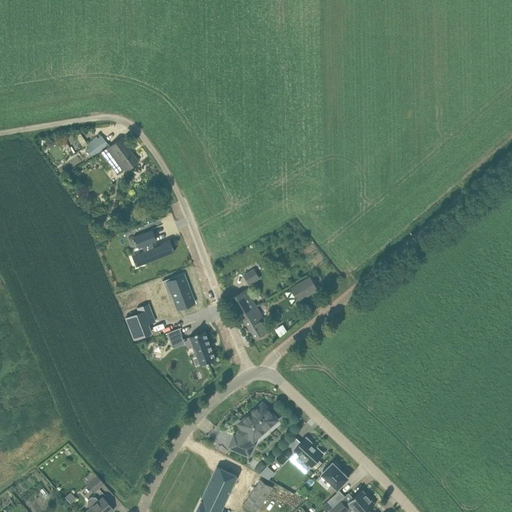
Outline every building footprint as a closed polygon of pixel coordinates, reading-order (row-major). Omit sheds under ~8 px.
[(86,151),(91,156),(108,143),(102,135),(98,138),(97,137),(88,144),(90,147),(86,151)] [(105,150),(110,157),(113,155),(124,171),(137,161),(120,138),(105,150)] [(87,148),(84,139),(63,144),(65,153),(87,148)] [(156,240),(152,232),(134,239),(137,247),(142,245),(144,249),(139,251),(143,262),(174,251),(170,239),(152,246),(150,242),(156,240)] [(256,271),(245,278),(246,278),(250,285),(260,278),(256,271)] [(184,275),(183,274),(183,275),(171,279),(171,277),(162,280),(162,282),(163,281),(168,294),(171,293),(177,309),(178,309),(194,303),(194,302),(184,275)] [(318,289),(313,281),(310,276),(291,287),(297,298),(305,294),(306,296),(318,289)] [(242,322),(244,321),(254,339),(270,330),(246,289),(228,300),(242,322)] [(148,302),(147,302),(137,306),(139,311),(125,316),(133,338),(150,331),(150,330),(147,323),(154,320),(155,320),(155,319),(154,319),(148,302)] [(283,324),(276,328),(281,336),(287,331),(283,324)] [(181,326),(166,332),(172,347),(173,347),(172,345),(184,340),(184,339),(185,339),(185,338),(183,338),(179,328),(181,327),(181,326)] [(196,334),(189,336),(197,357),(200,356),(203,363),(200,364),(200,365),(207,362),(207,363),(210,362),(209,361),(216,359),(205,330),(199,333),(198,332),(196,333),(196,334)] [(229,447),(249,456),(255,444),(251,443),(278,420),(263,403),(239,423),(243,428),(238,432),(236,436),(234,435),(229,447)] [(294,449),(301,441),(295,435),(288,444),(294,449)] [(302,442),(294,450),(311,466),(312,466),(324,453),(306,437),(302,442)] [(286,447),(276,457),(283,463),(289,457),(292,453),(286,447)] [(322,473),(338,489),(349,477),(339,467),(340,466),(335,462),(334,463),(333,462),(328,468),(326,466),(322,471),(323,472),(322,473)] [(218,466),(204,497),(223,506),(229,492),(237,475),(218,466)] [(86,484),(94,492),(104,483),(96,475),(86,484)] [(244,504),(256,511),(257,511),(273,487),(260,479),(244,504)] [(349,508),(351,505),(357,511),(365,511),(375,503),(363,489),(349,502),(346,505),(341,499),(333,506),(329,510),(331,511),(345,511),(349,509),(349,508)] [(341,499),(345,496),(340,490),(328,501),(333,506),(341,499)] [(110,511),(114,510),(102,496),(98,500),(96,497),(91,496),(88,499),(87,504),(90,507),(85,511),(86,511),(110,511)] [(204,497),(197,511),(221,511),(223,506),(204,497)]
